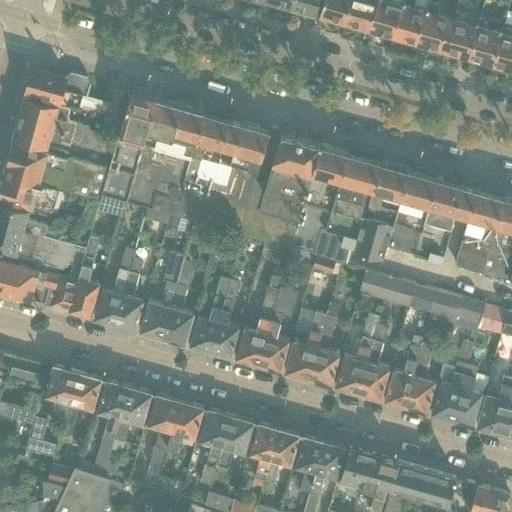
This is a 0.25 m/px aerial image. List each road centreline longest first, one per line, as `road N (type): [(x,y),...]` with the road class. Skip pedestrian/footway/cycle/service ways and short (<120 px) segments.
road 1 (residential): [(511,468),(0,324)]
road 2 (tertiary): [(25,18),(511,157)]
road 3 (tertiary): [(511,115),(108,0)]
